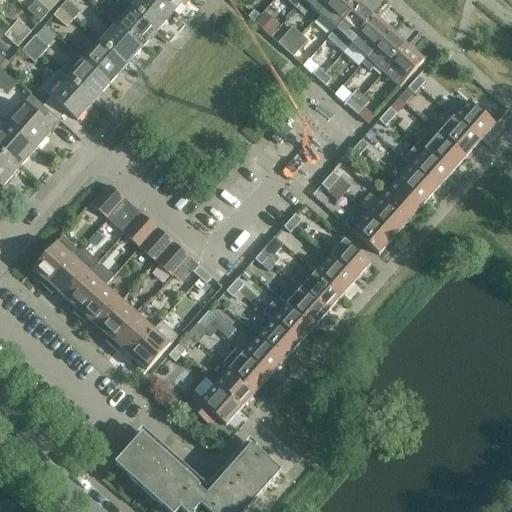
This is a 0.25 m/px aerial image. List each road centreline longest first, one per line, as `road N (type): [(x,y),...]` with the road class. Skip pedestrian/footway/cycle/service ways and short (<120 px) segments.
road 1 (residential): [(0,266),(98,151)]
road 2 (unclassified): [(90,511),(0,426)]
